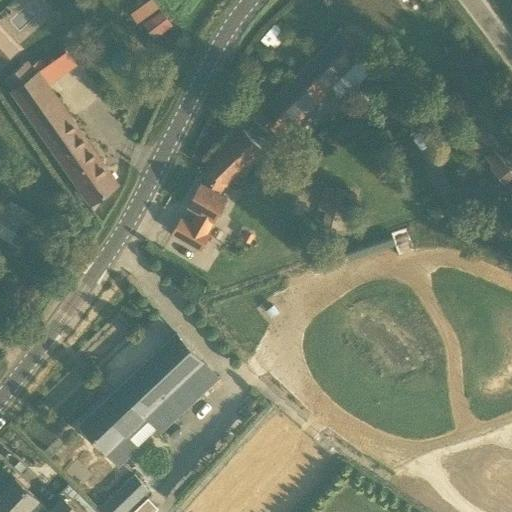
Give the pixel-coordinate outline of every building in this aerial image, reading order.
[(161,9),(143,24),(155,39),(173,24),(161,9)] [(270,27),(263,42),(276,48),(283,33),(270,27)] [(281,138),(352,65),(366,51),(343,28),(258,115),(281,138)] [(0,49),(0,33),(2,32),(0,29),(0,62),(2,65),(9,59),(0,49)] [(1,75),(91,204),(118,184),(27,57),(1,75)] [(206,167),(211,172),(224,185),(225,186),(262,148),(244,130),(206,167)] [(504,184),(511,177),(511,171),(494,150),(484,157),(491,165),(489,167),(504,184)] [(224,185),(211,172),(204,184),(200,182),(187,205),(199,212),(191,225),(180,218),(172,232),(199,248),(227,198),(219,193),(224,185)] [(325,186),(318,210),(351,219),(358,195),(325,186)] [(9,201),(0,215),(0,220),(25,235),(36,217),(9,201)] [(81,423),(119,463),(147,437),(150,441),(218,377),(177,333),(81,423)] [(134,474),(100,507),(104,511),(124,511),(149,489),(134,474)] [(50,511),(37,499),(15,478),(0,493),(0,510),(2,511),(24,511),(26,511),(77,511),(63,498),(50,511)] [(148,498),(133,511),(153,511),(157,508),(148,498)]
